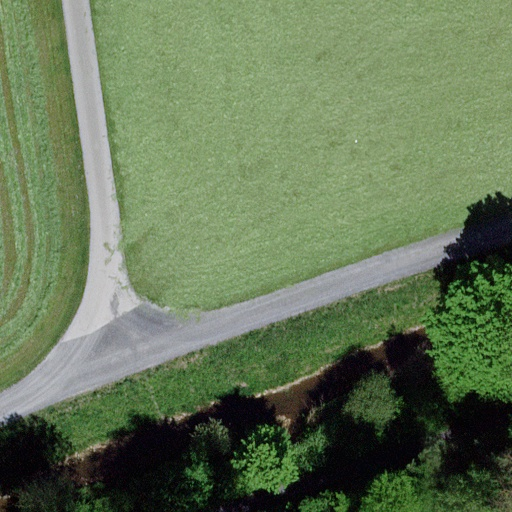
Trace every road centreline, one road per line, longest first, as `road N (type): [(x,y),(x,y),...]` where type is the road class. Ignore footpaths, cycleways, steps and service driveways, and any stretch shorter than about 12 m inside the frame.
road 1 (residential): [(511,231),(114,343),(0,390)]
road 2 (track): [(71,0),(114,343)]
